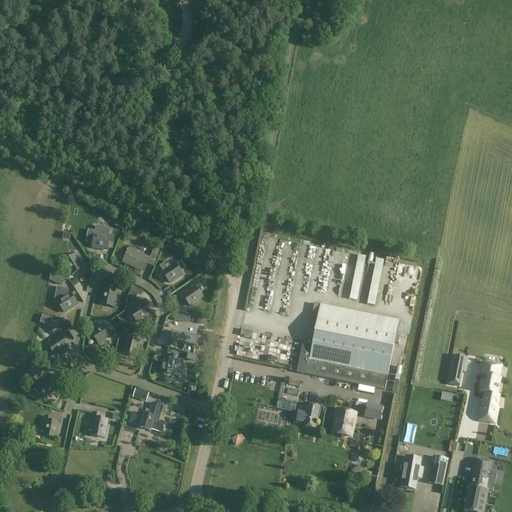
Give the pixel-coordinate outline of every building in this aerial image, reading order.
[(95,228),(91,249),(106,251),(108,242),(111,243),(112,237),(107,237),(108,231),(95,228)] [(150,257),(151,257),(157,260),(162,250),(162,248),(155,245),(155,247),(150,257)] [(125,264),(145,272),(150,260),(128,250),(125,257),(122,262),(125,264)] [(373,253),(363,299),(371,301),(381,255),(373,253)] [(62,263),(71,276),(79,271),(81,274),(85,271),(82,266),(80,267),(77,261),(80,259),(76,254),(62,263)] [(171,285),(176,281),(174,278),(180,274),(181,276),(186,273),(182,268),(179,270),(174,262),(161,271),(171,285)] [(203,298),(200,292),(197,294),(193,288),(195,287),(192,283),(187,286),(189,289),(181,294),(189,307),(203,298)] [(117,308),(118,302),(115,301),(116,295),(118,295),(119,289),(114,288),(113,292),(104,290),(101,305),(117,308)] [(62,297),(56,300),(64,314),(78,307),(73,298),(76,297),(73,292),(68,295),(69,296),(63,300),(62,297)] [(129,309),(138,323),(151,314),(145,307),(148,305),(145,300),(142,305),(136,309),(134,306),(129,309)] [(302,346),(297,373),(300,374),(384,390),(399,321),(319,305),(311,348),(302,346)] [(182,331),(188,319),(179,315),(173,326),(182,331)] [(96,323),(88,329),(91,334),(100,328),(96,323)] [(236,331),(249,333),(250,326),(238,324),(236,331)] [(420,326),(417,342),(467,351),(470,335),(420,326)] [(100,350),(106,346),(104,343),(109,339),(111,341),(115,337),(112,333),(109,335),(103,327),(91,336),(100,350)] [(53,339),(51,336),(46,339),(55,353),(68,344),(63,337),(66,335),(63,330),(58,333),(59,335),(53,339)] [(172,332),(170,341),(195,346),(197,337),(172,332)] [(139,342),(130,340),(131,337),(125,336),(124,341),(126,342),(125,348),(122,348),(120,354),(136,357),(139,342)] [(182,361),(177,360),(177,356),(171,355),(170,359),(161,359),(160,374),(181,375),(182,361)] [(447,384),(459,386),(464,359),(462,359),(462,360),(454,358),(455,357),(453,357),(447,384)] [(484,360),(478,395),(497,398),(504,363),(484,360)] [(40,396),(42,394),(45,399),(58,390),(53,382),(56,380),(53,375),(48,379),(49,380),(43,384),(41,381),(36,385),(38,388),(35,390),(40,396)] [(113,397),(119,391),(103,377),(98,382),(113,397)] [(447,447),(455,394),(399,385),(391,434),(435,441),(435,445),(447,447)] [(129,423),(140,427),(140,428),(150,431),(150,430),(162,433),(165,423),(158,421),(163,407),(152,404),(148,416),(144,415),(144,417),(133,413),(129,423)] [(315,430),(319,408),(306,405),(301,427),(315,430)] [(382,408),(367,405),(364,417),(380,420),(382,408)] [(498,409),(489,407),(488,414),(481,413),(479,422),(495,425),(498,409)] [(332,433),(342,435),(342,437),(345,439),(347,438),(349,436),(351,437),(356,415),(337,411),(337,412),(335,413),(334,414),(334,417),(334,419),(335,420),(332,433)] [(98,419),(99,414),(93,413),(92,419),(94,420),(92,428),(89,428),(87,435),(104,438),(107,420),(98,419)] [(59,424),(49,422),(50,418),(45,417),(43,423),(46,423),(44,430),(41,429),(39,436),(55,439),(59,424)] [(448,460),(433,457),(428,483),(443,486),(448,460)] [(421,460),(406,458),(404,466),(401,488),(415,490),(418,478),(422,479),(423,469),(419,468),(421,460)] [(468,487),(463,511),(483,511),(488,492),(492,493),(497,473),(490,472),(492,462),(477,459),(471,487),(468,487)]
